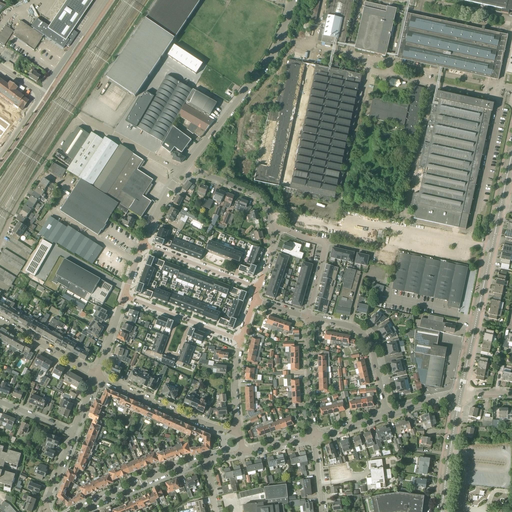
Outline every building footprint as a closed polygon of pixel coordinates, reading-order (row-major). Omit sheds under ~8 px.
[(69,47),(78,34),(73,30),(92,0),(66,0),(49,27),(37,18),(31,27),(34,29),(33,29),(21,21),(13,32),(15,34),(13,36),(26,45),(34,50),(42,38),(42,37),(43,37),(43,36),(43,35),(63,49),(64,48),(64,47),(65,45),(69,47)] [(158,0),(146,19),(106,77),(135,97),(175,39),(201,0),(158,0)] [(320,0),(313,0),(309,20),(316,21),(320,0)] [(322,42),(344,47),(344,46),(354,1),(348,0),(330,0),(324,30),(321,29),(318,41),(322,41),(322,42)] [(511,0),(442,0),(445,0),(444,0),(459,0),(491,7),(490,10),(508,14),(509,13),(511,14),(511,11),(511,0)] [(355,49),(369,52),(377,53),(377,54),(386,56),(396,9),(397,9),(387,7),(381,6),(370,3),(365,2),(363,9),(364,9),(355,49)] [(482,30),(404,13),(395,58),(441,68),(441,71),(444,72),(445,68),(498,80),(507,35),(502,34),(502,31),(498,30),(497,33),(484,30),(485,28),(482,27),(482,30)] [(174,46),(167,57),(196,76),(203,65),(174,46)] [(279,186),(305,64),(289,60),(283,88),(280,87),(277,102),(280,103),(278,112),(269,110),(268,116),(267,120),(265,133),(263,139),(263,142),(254,181),(279,186)] [(305,64),(279,186),(285,188),(284,192),(295,195),(304,197),(303,199),(306,200),(307,197),(331,203),(332,198),(335,198),(337,188),(340,189),(344,174),(340,174),(343,159),(347,160),(350,145),(346,144),(349,130),(353,130),(359,101),(355,100),(359,86),(361,75),(353,74),(349,73),(350,69),(338,66),(339,61),(332,60),(331,65),(317,62),(316,66),(305,64)] [(38,70),(32,67),(30,69),(33,71),(29,77),(36,82),(40,76),(36,74),(38,70)] [(185,105),(214,121),(208,118),(210,115),(210,116),(211,113),(216,106),(217,103),(193,90),(167,75),(154,97),(148,93),(146,91),(142,98),(139,97),(125,121),(128,122),(137,127),(150,135),(146,141),(150,143),(151,142),(158,146),(154,153),(156,154),(160,147),(179,115),(185,105)] [(399,87),(400,80),(391,78),(390,85),(399,87)] [(13,105),(18,109),(21,111),(28,101),(23,97),(15,91),(17,88),(10,82),(7,85),(0,80),(0,95),(8,101),(13,105)] [(418,120),(424,89),(414,86),(415,85),(412,85),(408,106),(372,98),(372,101),(368,100),(365,115),(370,116),(369,118),(404,125),(403,126),(404,126),(406,126),(404,136),(414,138),(416,126),(418,126),(419,120),(418,120)] [(452,95),(449,94),(448,94),(449,92),(446,92),(445,93),(441,93),(442,92),(441,92),(438,92),(438,91),(437,91),(436,99),(433,99),(434,99),(419,167),(425,169),(419,193),(413,194),(410,208),(416,209),(414,219),(466,230),(493,105),(494,105),(495,101),(486,99),(485,102),(485,104),(482,103),(483,101),(482,101),(481,101),(478,100),(478,99),(475,98),(475,100),(471,99),(470,98),(470,99),(467,98),(464,97),(463,97),(460,97),(460,96),(459,96),(456,96),(456,95),(456,96),(452,95),(453,95),(452,95)] [(178,116),(183,118),(182,119),(179,117),(177,119),(189,126),(187,129),(193,134),(194,133),(200,138),(214,121),(185,105),(179,115),(178,116)] [(0,138),(6,131),(10,124),(0,116),(0,138)] [(188,146),(192,140),(173,126),(162,147),(171,153),(175,148),(182,153),(186,148),(187,148),(188,146)] [(73,160),(90,135),(78,127),(73,134),(71,133),(61,149),(63,150),(61,152),(73,160)] [(79,177),(103,140),(92,132),(90,135),(73,160),(70,166),(67,170),(79,177)] [(103,140),(79,177),(79,178),(92,186),(119,146),(105,137),(103,140)] [(133,154),(134,153),(121,145),(93,186),(119,203),(119,204),(129,210),(141,218),(152,202),(143,196),(153,180),(138,170),(144,161),(133,154)] [(60,151),(56,156),(66,163),(69,158),(67,156),(61,152),(60,151)] [(181,163),(185,158),(181,156),(182,155),(172,152),(171,156),(174,157),(173,160),(181,163)] [(62,177),(66,170),(54,163),(49,170),(62,177)] [(56,186),(50,182),(49,181),(46,180),(46,179),(44,178),(41,183),(53,191),(55,189),(55,188),(56,186)] [(105,225),(116,208),(119,204),(118,203),(92,187),(81,179),(60,211),(98,235),(102,229),(104,230),(106,226),(105,225)] [(192,191),(194,188),(195,186),(192,184),(188,181),(182,189),(186,192),(188,189),(192,191)] [(52,194),(53,191),(41,183),(38,187),(45,192),(46,190),(51,194),(52,194)] [(201,185),(197,194),(205,197),(208,187),(201,185)] [(45,203),(50,206),(56,196),(57,194),(56,194),(59,188),(56,186),(55,188),(55,189),(53,191),(52,194),(51,194),(49,197),(50,197),(48,199),(47,200),(46,203),(45,203)] [(44,194),(45,192),(38,187),(35,192),(47,200),(48,199),(45,197),(46,195),(44,194)] [(213,200),(221,203),(225,193),(217,190),(213,200)] [(46,203),(47,200),(35,192),(32,197),(39,201),(40,199),(44,202),(44,201),(45,203),(46,203)] [(225,202),(222,209),(224,210),(227,203),(231,205),(234,196),(228,194),(225,202)] [(182,201),(183,198),(177,196),(175,200),(174,202),(174,203),(179,206),(182,201)] [(37,203),(39,201),(32,197),(29,201),(41,210),(43,207),(44,205),(42,203),(41,206),(37,203)] [(237,200),(234,209),(243,213),(244,211),(247,213),(251,209),(252,207),(247,205),(248,202),(240,199),(239,201),(237,200)] [(39,212),(41,210),(29,201),(26,206),(32,211),(34,209),(37,210),(35,212),(36,213),(38,214),(39,212)] [(119,204),(116,208),(122,212),(127,214),(129,210),(119,204)] [(31,213),(32,211),(26,206),(22,211),(35,219),(38,214),(36,213),(34,215),(31,213)] [(182,210),(180,213),(178,212),(178,211),(171,208),(168,214),(182,222),(185,223),(184,223),(186,220),(184,218),(185,215),(196,221),(198,218),(187,212),(182,210)] [(36,220),(35,219),(22,211),(19,215),(26,220),(28,218),(31,220),(30,222),(32,224),(33,224),(36,220)] [(227,211),(222,223),(227,225),(232,213),(227,211)] [(251,215),(248,216),(249,220),(253,219),(253,221),(254,221),(258,220),(259,220),(258,216),(259,216),(258,214),(257,211),(254,212),(252,212),(253,214),(251,215)] [(168,214),(166,219),(173,223),(172,225),(178,229),(179,229),(182,222),(168,214)] [(25,222),(26,220),(19,215),(16,220),(19,222),(27,227),(29,228),(32,224),(30,222),(28,224),(25,222)] [(67,228),(51,217),(39,234),(57,244),(57,243),(67,228)] [(123,217),(121,222),(125,224),(125,225),(132,228),(136,220),(129,217),(127,219),(123,217)] [(25,230),(27,227),(19,222),(16,227),(28,235),(29,233),(26,231),(25,230)] [(66,249),(77,232),(68,226),(67,228),(57,243),(66,249)] [(27,237),(28,235),(16,227),(13,232),(14,233),(12,237),(15,239),(17,240),(18,241),(20,237),(22,235),(23,235),(27,237)] [(158,233),(167,236),(169,231),(165,230),(164,229),(160,228),(160,229),(159,231),(158,233)] [(254,232),(255,236),(256,240),(263,239),(262,232),(260,233),(259,231),(254,232)] [(103,248),(90,240),(77,232),(66,249),(74,254),(75,253),(92,264),(103,248)] [(155,243),(163,246),(165,241),(156,238),(156,239),(156,240),(155,243)] [(174,239),(171,249),(177,251),(181,241),(174,239)] [(53,245),(43,240),(25,271),(35,277),(53,245)] [(181,241),(177,251),(183,253),(186,243),(181,241)] [(206,248),(206,249),(211,251),(214,243),(209,241),(206,248)] [(511,252),(511,248),(511,242),(505,241),(505,245),(504,245),(502,252),(511,254),(511,253),(511,252)] [(186,243),(183,253),(188,256),(192,246),(186,243)] [(283,246),(283,248),(283,249),(284,249),(287,250),(291,251),(290,253),(289,255),(291,256),(302,259),(304,254),(299,252),(296,251),(299,245),(299,244),(294,243),(293,244),(290,243),(289,244),(285,243),(284,246),(283,246)] [(192,246),(188,256),(194,258),(198,248),(192,246)] [(253,246),(251,252),(261,256),(261,255),(263,252),(263,251),(263,250),(264,250),(264,249),(254,246),(253,246)] [(198,248),(194,258),(201,260),(204,250),(198,248)] [(468,267),(468,266),(400,251),(392,289),(448,301),(447,306),(459,309),(468,267)] [(238,252),(235,260),(240,262),(240,261),(243,254),(238,252)] [(251,252),(249,258),(259,262),(259,261),(260,258),(261,257),(261,256),(251,252)] [(509,265),(511,254),(502,252),(500,259),(501,259),(500,263),(509,265)] [(279,254),(278,259),(287,263),(289,257),(279,254)] [(146,265),(152,268),(152,267),(153,264),(162,268),(163,268),(165,262),(149,256),(147,262),(146,265)] [(249,258),(247,264),(251,266),(251,265),(257,267),(258,264),(259,263),(259,262),(249,258)] [(65,259),(52,282),(56,284),(57,282),(60,284),(67,288),(66,290),(74,294),(81,298),(88,302),(90,297),(103,304),(110,292),(111,292),(110,291),(111,289),(112,289),(112,288),(113,286),(105,282),(101,289),(96,287),(101,279),(93,275),(86,271),(79,267),(72,263),(65,259)] [(278,259),(276,264),(285,268),(287,263),(278,259)] [(166,262),(163,271),(168,273),(171,264),(166,262)] [(303,262),(302,268),(311,271),(313,265),(303,262)] [(171,264),(168,273),(173,275),(176,266),(171,264)] [(276,264),(274,270),(284,273),(285,268),(276,264)] [(240,265),(238,271),(239,271),(253,277),(256,271),(257,268),(257,267),(251,265),(251,266),(250,269),(240,265)] [(327,265),(325,271),(337,275),(339,268),(327,265)] [(176,266),(173,275),(177,276),(181,268),(181,269),(181,268),(176,266)] [(177,276),(176,278),(183,281),(186,271),(181,269),(181,268),(177,276)] [(350,310),(361,272),(346,268),(345,273),(344,273),(342,283),(344,284),(337,307),(336,313),(350,315),(351,310),(350,310)] [(272,275),(282,278),(284,273),(274,270),(272,275)] [(186,271),(183,281),(188,283),(192,273),(186,271)] [(234,271),(232,277),(241,281),(243,275),(234,271)] [(337,275),(325,271),(323,278),(324,278),(335,281),(337,275)] [(192,273),(188,283),(194,285),(198,275),(192,273)] [(198,275),(194,285),(200,288),(204,277),(198,275)] [(272,275),(271,280),(280,283),(282,278),(272,275)] [(506,277),(500,275),(498,275),(497,279),(496,278),(495,286),(504,288),(506,277)] [(204,277),(200,288),(206,290),(210,280),(204,277)] [(322,285),(334,288),(336,281),(335,281),(324,278),(322,285)] [(210,280),(206,290),(212,292),(213,290),(216,282),(210,280)] [(271,280),(269,285),(278,288),(280,283),(271,280)] [(136,292),(136,293),(151,298),(153,292),(144,289),(145,286),(145,285),(139,283),(139,284),(138,287),(136,292)] [(373,291),(377,292),(377,294),(374,293),(373,297),(376,298),(375,302),(379,303),(384,287),(375,284),(374,285),(373,291)] [(226,285),(222,293),(227,295),(231,287),(226,285)] [(269,285),(267,290),(277,293),(278,288),(269,285)] [(321,291),(332,294),(334,288),(322,285),(321,291)] [(501,298),(504,288),(495,286),(493,293),(494,293),(494,297),(501,298)] [(232,287),(230,293),(239,297),(238,300),(244,302),(245,299),(247,293),(232,287)] [(156,289),(153,297),(158,299),(161,291),(156,289)] [(275,298),(277,293),(267,290),(265,295),(275,298)] [(330,301),(329,301),(330,301),(332,294),(321,291),(319,298),(330,301)] [(171,294),(168,302),(174,304),(177,294),(171,292),(170,294),(171,294)] [(177,294),(174,304),(179,307),(183,297),(177,294)] [(183,297),(179,307),(185,309),(189,299),(183,297)] [(316,304),(328,307),(329,301),(330,301),(319,298),(318,297),(316,304)] [(359,297),(357,309),(356,311),(362,313),(367,314),(369,306),(368,306),(369,302),(365,301),(364,305),(361,305),(363,297),(359,297)] [(499,309),(501,298),(494,297),(493,300),(492,300),(490,307),(499,309)] [(6,315),(13,303),(6,299),(4,304),(0,310),(0,311),(0,312),(1,313),(2,313),(3,313),(6,315)] [(189,299),(185,309),(191,311),(195,301),(189,299)] [(195,301),(191,311),(197,313),(201,303),(195,301)] [(16,310),(13,309),(15,304),(13,303),(6,315),(8,316),(8,317),(10,318),(11,317),(12,318),(16,310)] [(201,303),(197,313),(203,315),(206,308),(207,306),(201,303)] [(314,311),(326,314),(328,307),(316,304),(314,311)] [(16,310),(12,318),(15,320),(15,321),(16,322),(17,321),(18,322),(22,314),(19,313),(22,308),(19,306),(16,310)] [(96,306),(94,309),(96,311),(96,312),(99,314),(98,317),(97,318),(98,318),(103,321),(104,322),(108,316),(107,316),(105,315),(107,312),(99,307),(96,306)] [(499,309),(490,307),(489,315),(489,318),(497,320),(497,316),(501,317),(502,310),(499,309)] [(203,315),(203,316),(208,318),(211,310),(206,308),(203,315)] [(129,321),(135,323),(137,316),(142,317),(143,313),(134,310),(134,311),(130,310),(129,313),(128,313),(127,315),(128,316),(128,317),(130,318),(129,321)] [(24,326),(28,318),(24,316),(27,312),(24,311),(22,314),(18,322),(20,323),(19,323),(24,326)] [(215,311),(212,320),(217,322),(221,313),(220,313),(215,311)] [(372,318),(370,320),(371,321),(370,322),(373,324),(373,323),(374,324),(378,320),(379,319),(382,322),(387,318),(383,314),(379,311),(377,313),(375,315),(374,315),(371,317),(372,318)] [(30,328),(37,317),(34,315),(32,319),(28,317),(28,318),(24,326),(28,328),(28,327),(30,328)] [(37,317),(30,328),(32,329),(32,330),(36,333),(40,325),(40,324),(41,323),(42,323),(43,320),(37,316),(37,317)] [(159,316),(156,325),(161,327),(164,318),(159,316)] [(267,321),(265,327),(271,329),(271,328),(275,318),(269,316),(267,321)] [(43,336),(47,329),(47,328),(42,325),(42,324),(44,325),(45,325),(48,320),(44,318),(43,320),(42,323),(41,323),(40,324),(40,325),(36,333),(43,336)] [(55,328),(59,322),(53,318),(49,325),(55,328)] [(90,324),(89,326),(89,327),(101,333),(104,328),(100,325),(102,322),(95,318),(93,322),(91,323),(90,324)] [(220,318),(218,324),(233,330),(233,329),(235,324),(237,321),(237,320),(231,318),(230,321),(220,318)] [(271,328),(271,329),(276,331),(277,331),(280,320),(275,318),(271,328)] [(421,320),(419,328),(439,332),(444,333),(444,331),(454,333),(454,332),(456,332),(456,329),(455,328),(455,327),(452,326),(452,324),(443,322),(428,319),(422,318),(421,320)] [(169,320),(166,328),(171,330),(174,322),(169,320)] [(280,320),(277,331),(282,333),(286,322),(280,320)] [(381,334),(390,329),(387,325),(390,323),(388,320),(383,323),(384,326),(378,329),(379,330),(378,331),(380,334),(381,333),(381,334)] [(49,340),(55,343),(65,325),(59,322),(55,328),(56,329),(54,332),(53,332),(49,340)] [(286,322),(282,333),(288,335),(293,335),(293,333),(294,333),(299,333),(299,329),(293,329),(293,328),(291,327),(292,324),(286,322)] [(124,323),(122,329),(126,331),(125,334),(127,335),(127,334),(128,335),(132,337),(134,332),(134,331),(135,332),(137,328),(134,326),(133,327),(126,324),(124,323)] [(65,325),(55,343),(61,347),(65,338),(66,337),(64,336),(69,327),(65,325)] [(98,339),(101,333),(89,327),(85,335),(89,338),(92,339),(94,337),(98,339)] [(414,352),(414,353),(415,357),(415,358),(421,382),(421,384),(425,385),(440,388),(441,379),(443,379),(443,377),(442,377),(442,376),(445,358),(447,348),(437,346),(439,332),(419,328),(415,327),(415,329),(415,330),(414,337),(414,338),(414,339),(415,339),(414,352)] [(190,328),(187,336),(192,338),(195,330),(190,328)] [(51,332),(47,329),(43,336),(49,340),(53,332),(52,331),(51,332)] [(390,329),(381,334),(382,335),(381,335),(383,338),(384,338),(384,339),(390,335),(392,338),(397,335),(395,332),(392,333),(390,329)] [(2,341),(5,343),(10,334),(7,332),(5,330),(0,338),(0,341),(0,342),(1,342),(2,341)] [(496,339),(493,338),(494,332),(486,330),(485,334),(485,333),(483,341),(492,342),(495,343),(496,339)] [(125,334),(120,332),(119,334),(119,335),(118,335),(117,336),(118,337),(117,338),(129,343),(131,339),(133,340),(134,338),(132,337),(128,335),(127,334),(127,335),(125,334)] [(200,332),(197,340),(202,342),(203,338),(205,334),(204,333),(202,333),(200,332)] [(331,340),(332,333),(326,332),(324,339),(323,339),(323,343),(327,344),(327,340),(331,340)] [(158,333),(156,339),(166,343),(168,337),(158,333)] [(8,344),(11,346),(16,337),(10,334),(5,343),(3,347),(4,348),(6,345),(7,346),(8,344)] [(259,346),(259,345),(259,343),(263,343),(265,337),(258,334),(257,339),(252,338),(251,344),(259,346)] [(511,334),(509,334),(508,339),(504,338),(502,347),(508,348),(508,346),(511,346),(511,334)] [(65,338),(61,347),(67,350),(71,342),(73,338),(71,337),(70,337),(67,335),(66,337),(65,338)] [(342,343),(341,346),(348,347),(349,344),(354,345),(355,341),(352,340),(352,338),(350,337),(351,336),(343,335),(342,343)] [(77,344),(81,338),(78,336),(76,340),(73,338),(71,342),(67,350),(72,353),(77,344)] [(13,352),(15,353),(16,351),(22,340),(19,339),(16,337),(11,346),(14,348),(13,349),(14,350),(13,352)] [(156,339),(154,345),(164,349),(166,343),(156,339)] [(387,346),(386,346),(387,349),(388,349),(388,350),(401,347),(399,342),(399,339),(393,340),(393,343),(387,345),(387,346)] [(16,351),(15,353),(16,354),(17,351),(18,352),(19,350),(22,352),(27,344),(24,342),(24,341),(22,340),(16,351)] [(489,353),(492,342),(483,341),(481,348),(482,348),(481,352),(489,353)] [(184,343),(182,349),(192,353),(195,347),(184,343)] [(294,343),(289,343),(283,343),(283,347),(288,347),(288,353),(291,353),(299,353),(299,347),(294,347),(294,343)] [(22,354),(20,356),(30,361),(34,354),(30,352),(33,347),(27,344),(22,352),(23,352),(22,354)] [(77,344),(72,353),(75,355),(78,356),(79,357),(82,351),(82,350),(84,348),(80,346),(77,344)] [(251,344),(250,350),(257,351),(260,352),(262,346),(259,345),(259,346),(251,344)] [(154,345),(152,351),(156,352),(162,355),(164,349),(154,345)] [(82,351),(79,357),(85,360),(86,359),(87,360),(88,358),(87,357),(89,354),(88,354),(90,351),(86,348),(84,347),(84,348),(82,350),(82,351)] [(388,351),(387,351),(388,355),(389,354),(389,356),(395,354),(396,354),(396,357),(402,356),(402,352),(401,347),(388,350),(388,351)] [(117,348),(115,354),(118,355),(122,356),(126,357),(126,358),(128,351),(124,350),(120,349),(117,348)] [(182,349),(180,355),(190,359),(192,353),(182,349)] [(215,355),(215,361),(219,361),(219,358),(220,358),(223,359),(228,359),(228,353),(223,353),(223,351),(217,350),(216,353),(216,355),(215,355)] [(250,350),(248,355),(256,357),(259,358),(260,352),(257,351),(250,350)] [(329,361),(329,352),(324,351),(324,355),(318,356),(319,361),(326,361),(329,361)] [(156,352),(154,356),(162,359),(161,362),(167,365),(170,358),(164,355),(162,355),(156,352)] [(134,365),(136,360),(138,355),(135,353),(131,360),(131,362),(130,365),(129,364),(129,365),(133,367),(134,365)] [(40,369),(46,359),(39,355),(35,362),(39,365),(37,368),(40,369)] [(118,355),(116,359),(122,361),(123,361),(129,364),(130,365),(131,362),(131,360),(126,358),(126,357),(122,356),(118,355)] [(180,355),(178,361),(184,363),(188,365),(190,359),(180,355)] [(259,358),(256,357),(248,355),(247,361),(252,362),(252,364),(257,365),(258,362),(260,362),(261,358),(259,358)] [(170,358),(167,365),(173,367),(175,364),(182,367),(184,364),(184,363),(178,361),(176,360),(170,358)] [(392,369),(402,367),(400,362),(404,361),(403,358),(397,359),(397,362),(391,363),(391,364),(390,365),(391,368),(392,368),(392,369)] [(477,368),(486,370),(488,359),(480,358),(479,361),(477,368)] [(46,373),(48,370),(52,363),(46,359),(40,369),(46,373)] [(119,368),(120,364),(122,361),(116,359),(115,359),(112,365),(114,366),(111,371),(112,372),(111,373),(114,374),(114,373),(119,375),(122,369),(119,368)] [(214,365),(213,369),(217,369),(217,373),(226,374),(227,367),(218,366),(214,365)] [(509,382),(510,373),(503,372),(504,366),(501,365),(499,372),(503,373),(501,380),(509,382)] [(53,374),(60,377),(65,369),(58,366),(53,374)] [(158,375),(157,378),(159,379),(162,381),(168,367),(164,366),(162,371),(161,371),(159,375),(158,375)] [(392,370),(391,370),(392,373),(393,373),(393,374),(399,373),(400,373),(400,376),(407,374),(405,366),(402,367),(392,369),(392,370)] [(136,373),(137,369),(134,368),(133,370),(132,372),(130,377),(129,379),(129,380),(131,381),(132,381),(135,382),(139,374),(136,373)] [(148,371),(145,370),(142,368),(140,373),(139,374),(135,382),(136,382),(137,382),(136,383),(142,385),(148,371)] [(484,381),(486,370),(477,368),(476,376),(476,379),(484,381)] [(148,371),(142,385),(147,388),(151,379),(152,376),(149,375),(150,372),(148,371)] [(68,383),(67,384),(70,386),(71,385),(76,376),(69,372),(64,381),(68,383)] [(357,380),(368,378),(367,372),(359,374),(360,377),(356,378),(357,380)] [(285,375),(285,380),(287,379),(287,386),(287,387),(292,386),(299,386),(299,380),(291,380),(291,375),(288,375),(285,375)] [(76,376),(71,385),(78,388),(83,379),(76,376)] [(396,387),(406,385),(405,380),(408,379),(407,376),(401,378),(402,380),(395,382),(395,383),(394,383),(395,387),(396,386),(396,387)] [(159,379),(157,378),(155,378),(154,380),(151,379),(147,388),(151,389),(151,390),(152,391),(153,391),(154,391),(154,390),(159,379)] [(368,378),(357,380),(357,381),(357,380),(359,386),(370,384),(368,378)] [(8,388),(5,387),(6,384),(2,383),(1,386),(0,388),(0,392),(2,393),(2,392),(9,395),(11,389),(12,386),(9,385),(8,388)] [(15,389),(13,396),(17,398),(18,397),(21,399),(24,393),(18,391),(21,385),(17,384),(15,389)] [(169,395),(173,387),(167,384),(162,394),(165,395),(164,395),(165,396),(165,397),(168,398),(169,395)] [(327,388),(327,385),(327,384),(319,385),(320,391),(324,391),(324,393),(330,393),(330,389),(329,388),(327,388)] [(396,388),(396,389),(396,392),(397,392),(397,393),(403,392),(404,391),(405,394),(411,393),(409,385),(406,385),(396,387),(396,388)] [(169,395),(168,398),(170,399),(171,398),(172,399),(172,398),(175,399),(179,389),(173,387),(169,395)] [(188,395),(184,404),(185,404),(184,405),(187,406),(187,405),(190,407),(193,401),(196,394),(197,392),(198,389),(195,388),(194,391),(191,397),(188,395)] [(113,396),(115,392),(107,389),(106,390),(102,397),(108,399),(109,397),(110,397),(111,395),(113,396)] [(36,406),(39,398),(37,396),(38,392),(33,390),(31,394),(33,395),(29,403),(36,406)] [(119,405),(123,396),(115,392),(113,396),(112,397),(113,398),(112,400),(115,401),(116,400),(118,401),(117,404),(119,405)] [(47,401),(43,399),(45,395),(41,394),(39,398),(36,406),(43,409),(44,406),(47,401)] [(193,401),(190,407),(192,408),(192,409),(195,410),(195,409),(197,410),(203,397),(200,396),(199,398),(200,399),(199,401),(197,400),(199,395),(196,394),(193,401)] [(225,408),(224,402),(226,402),(225,395),(220,395),(220,399),(218,400),(218,405),(217,405),(217,408),(225,408)] [(119,405),(118,407),(124,409),(129,399),(123,396),(119,405)] [(104,407),(108,399),(102,397),(101,400),(100,400),(97,399),(95,400),(94,403),(102,406),(104,407)] [(203,397),(197,410),(203,413),(207,405),(207,404),(204,403),(206,398),(203,397)] [(300,397),(292,398),(293,404),(287,404),(288,408),(289,409),(296,408),(296,404),(301,403),(300,397)] [(62,408),(70,411),(70,410),(71,411),(72,408),(71,408),(73,404),(65,402),(66,400),(62,399),(59,407),(63,408),(62,408)] [(124,409),(122,413),(125,414),(128,408),(130,410),(134,401),(129,399),(124,409)] [(337,401),(338,404),(339,412),(345,411),(343,400),(337,401)] [(134,412),(136,412),(139,404),(134,401),(130,410),(133,411),(134,412)] [(339,412),(338,404),(337,401),(331,403),(332,406),(334,413),(339,412)] [(101,409),(102,406),(94,403),(92,408),(101,411),(102,409),(101,409)] [(141,414),(145,406),(139,404),(136,412),(138,413),(141,414)] [(254,410),(254,404),(246,405),(246,411),(247,411),(248,413),(250,418),(261,413),(260,411),(255,413),(254,410)] [(146,417),(150,408),(145,406),(141,414),(144,416),(146,417)] [(68,418),(70,411),(62,408),(60,415),(68,418)] [(105,413),(101,411),(92,408),(90,413),(98,417),(99,414),(104,415),(105,413)] [(146,417),(145,420),(150,422),(152,420),(155,411),(150,408),(146,417)] [(227,408),(225,408),(217,408),(214,409),(214,412),(218,411),(218,415),(219,418),(223,418),(223,415),(227,414),(227,408)] [(478,409),(471,408),(469,417),(468,420),(473,421),(476,421),(476,419),(480,420),(481,414),(482,410),(478,409)] [(511,409),(508,410),(508,409),(499,408),(499,415),(499,417),(505,418),(505,415),(507,415),(507,420),(511,420),(511,409)] [(155,411),(152,420),(155,421),(154,422),(157,423),(161,413),(155,411)] [(94,420),(92,423),(101,426),(102,423),(101,421),(98,420),(99,417),(98,417),(90,413),(90,414),(88,417),(89,418),(92,419),(92,420),(94,420)] [(161,413),(157,423),(159,425),(160,423),(163,425),(163,424),(167,416),(161,413)] [(7,424),(9,417),(3,414),(0,421),(0,422),(0,425),(2,426),(3,422),(7,424)] [(424,416),(421,417),(423,423),(424,422),(435,420),(434,416),(432,417),(431,414),(424,415),(424,416)] [(168,427),(172,418),(167,416),(163,424),(166,426),(168,427)] [(291,417),(285,419),(287,427),(294,424),(293,421),(296,420),(295,416),(294,416),(291,417)] [(9,417),(7,424),(5,427),(9,429),(8,430),(11,431),(13,426),(16,420),(9,417)] [(482,426),(491,427),(492,418),(484,417),(482,426)] [(174,429),(178,421),(172,418),(168,427),(171,428),(174,429)] [(276,431),(274,423),(272,419),(267,421),(268,425),(271,432),(276,431)] [(282,429),(287,427),(285,419),(279,421),(282,429)] [(425,426),(426,426),(427,429),(434,428),(434,424),(436,424),(435,420),(424,422),(425,426)] [(179,432),(183,423),(178,421),(174,429),(177,431),(179,432)] [(265,434),(271,432),(268,425),(267,421),(261,424),(263,427),(265,434)] [(276,431),(282,429),(279,421),(274,423),(276,431)] [(401,422),(404,430),(407,429),(408,430),(411,429),(409,422),(406,423),(405,421),(401,422)] [(401,431),(404,430),(401,422),(395,424),(395,426),(398,434),(401,432),(401,431)] [(20,430),(18,434),(21,435),(22,432),(27,433),(29,429),(28,429),(29,425),(26,423),(26,424),(23,423),(20,430)] [(92,423),(90,429),(102,433),(103,432),(103,433),(105,428),(101,426),(92,423)] [(185,434),(189,426),(183,423),(179,432),(181,433),(182,433),(185,434)] [(259,437),(265,434),(263,427),(261,424),(253,426),(256,432),(252,434),(251,431),(248,432),(251,439),(255,438),(254,437),(259,436),(259,437)] [(190,437),(191,434),(194,428),(189,426),(185,434),(188,435),(188,436),(190,437)] [(386,427),(382,428),(386,439),(386,440),(387,441),(391,440),(391,438),(393,437),(389,426),(386,427)] [(200,438),(203,432),(194,428),(191,434),(197,436),(197,435),(200,437),(200,438)] [(377,435),(374,436),(376,442),(380,441),(386,439),(382,428),(378,430),(376,431),(376,433),(377,435)] [(466,437),(472,438),(473,435),(475,436),(476,430),(474,430),(474,429),(467,428),(466,437)] [(88,434),(101,439),(103,434),(102,433),(90,429),(88,434)] [(33,430),(28,442),(32,444),(37,431),(33,430)] [(210,443),(210,435),(203,432),(200,438),(202,439),(204,440),(204,443),(210,443)] [(367,445),(374,442),(370,432),(364,435),(366,441),(367,445)] [(46,442),(55,446),(58,446),(59,446),(60,443),(59,443),(61,439),(51,435),(51,436),(44,433),(43,437),(48,438),(46,442)] [(88,434),(86,440),(97,444),(99,439),(88,434)] [(356,448),(363,446),(359,436),(353,438),(356,448)] [(422,437),(421,444),(431,446),(432,442),(430,442),(430,438),(422,437)] [(185,455),(181,444),(180,439),(179,439),(177,439),(179,445),(175,446),(176,448),(179,457),(180,457),(182,456),(185,455)] [(97,444),(86,440),(84,446),(93,449),(94,446),(95,446),(97,444)] [(351,450),(349,447),(347,440),(341,442),(342,449),(343,449),(344,452),(351,450)] [(46,442),(43,441),(41,446),(44,447),(44,445),(47,446),(46,449),(47,450),(45,455),(50,457),(49,458),(53,459),(53,458),(55,452),(53,451),(55,446),(46,442)] [(184,443),(181,444),(185,455),(191,453),(190,449),(188,443),(185,445),(184,443)] [(210,450),(210,443),(204,443),(204,445),(202,446),(202,448),(200,448),(202,453),(210,450)] [(335,450),(334,450),(332,444),(326,446),(330,460),(334,459),(336,459),(335,458),(337,457),(335,450)] [(0,445),(0,482),(5,484),(4,487),(11,489),(15,474),(3,471),(5,462),(11,464),(10,467),(17,469),(21,454),(8,450),(7,454),(3,452),(4,447),(0,445)] [(91,452),(93,449),(84,446),(81,452),(90,455),(92,456),(93,453),(91,452)] [(196,447),(190,449),(191,453),(192,456),(202,453),(200,448),(200,446),(199,446),(196,447)] [(179,457),(176,448),(172,449),(172,447),(169,448),(173,459),(175,458),(176,458),(178,458),(178,457),(179,457)] [(167,461),(173,459),(169,448),(166,449),(167,450),(164,452),(167,461)] [(167,461),(164,452),(163,450),(160,451),(159,449),(154,451),(155,452),(159,462),(160,463),(167,461)] [(89,457),(90,455),(81,452),(79,457),(88,460),(89,457)] [(159,462),(155,452),(152,454),(151,452),(149,453),(153,464),(156,463),(159,462)] [(300,457),(298,458),(300,463),(300,467),(302,472),(302,473),(303,477),(307,476),(306,471),(304,471),(303,465),(305,465),(308,464),(308,462),(306,456),(305,452),(300,453),(300,457)] [(151,465),(153,464),(149,453),(143,456),(147,466),(148,466),(149,466),(150,465),(151,465)] [(297,464),(300,463),(298,458),(297,458),(295,454),(290,455),(290,459),(292,465),(297,464)] [(276,460),(277,466),(285,464),(284,458),(283,455),(278,456),(278,460),(276,460)] [(147,466),(143,456),(137,458),(141,469),(144,467),(145,468),(147,467),(147,466)] [(91,462),(88,460),(79,457),(77,463),(86,466),(89,467),(91,462)] [(277,466),(276,460),(274,461),(273,457),(267,458),(268,462),(269,468),(277,466)] [(428,467),(430,459),(426,459),(426,458),(424,458),(420,458),(419,457),(418,460),(420,460),(419,466),(419,465),(419,466),(428,467)] [(136,471),(141,469),(137,458),(134,459),(135,461),(132,462),(136,471)] [(254,465),(255,471),(263,469),(262,463),(261,459),(256,461),(256,465),(254,465)] [(369,461),(371,475),(366,476),(367,485),(376,484),(376,489),(385,488),(384,479),(391,479),(390,469),(383,470),(382,460),(369,461)] [(111,466),(111,469),(112,471),(108,472),(109,473),(113,481),(118,479),(114,468),(113,466),(111,462),(109,463),(111,466)] [(136,471),(132,462),(129,464),(128,462),(125,463),(130,474),(136,471)] [(255,471),(254,465),(252,466),(251,462),(245,463),(246,467),(248,473),(255,471)] [(85,468),(86,466),(77,463),(75,468),(83,471),(85,468)] [(127,475),(130,474),(125,463),(123,464),(123,466),(120,467),(124,476),(125,476),(126,476),(127,476),(127,475)] [(37,474),(36,477),(42,480),(43,476),(45,477),(46,474),(47,474),(48,472),(47,471),(46,470),(47,467),(41,465),(39,467),(36,466),(34,473),(37,474)] [(235,471),(233,472),(234,478),(236,485),(238,484),(237,480),(243,479),(243,481),(246,480),(245,474),(242,475),(241,470),(240,466),(234,467),(235,471)] [(427,472),(428,467),(419,466),(418,470),(416,470),(416,473),(418,473),(427,475),(427,474),(428,472),(427,472)] [(124,476),(120,467),(117,469),(116,467),(114,468),(118,479),(121,478),(122,478),(123,477),(123,476),(124,476)] [(83,471),(75,468),(74,471),(72,471),(69,470),(68,470),(66,474),(76,477),(77,474),(81,476),(83,471)] [(222,486),(224,495),(237,492),(236,485),(234,478),(233,472),(231,472),(230,468),(224,469),(225,473),(226,479),(230,478),(230,481),(230,485),(229,485),(222,486)] [(106,476),(103,477),(107,486),(111,484),(111,483),(113,482),(113,481),(109,473),(106,474),(106,476)] [(77,478),(76,477),(66,474),(64,480),(71,482),(73,483),(74,480),(76,480),(77,478)] [(186,479),(189,489),(196,487),(195,483),(195,482),(198,481),(196,475),(186,479)] [(107,486),(103,477),(100,479),(99,477),(97,478),(101,489),(107,486)] [(483,511),(485,502),(480,502),(480,497),(502,499),(504,481),(474,477),(473,485),(468,485),(466,508),(468,508),(467,511),(483,511)] [(99,490),(101,489),(97,478),(94,480),(95,481),(91,483),(95,491),(96,491),(97,491),(98,491),(99,490)] [(417,479),(413,478),(412,486),(416,486),(425,488),(426,480),(417,479)] [(171,481),(175,491),(179,489),(180,492),(182,491),(183,494),(186,493),(184,487),(181,488),(178,479),(171,481)] [(304,488),(310,488),(310,480),(304,480),(303,479),(300,480),(300,486),(304,486),(304,488)] [(68,488),(71,482),(64,480),(61,489),(65,491),(67,491),(66,491),(67,487),(68,488)] [(176,494),(175,491),(171,481),(165,484),(170,497),(176,494)] [(279,511),(279,506),(283,505),(289,504),(286,481),(277,483),(278,486),(265,488),(266,500),(268,500),(268,502),(263,503),(244,505),(244,511),(279,511)] [(31,483),(28,489),(39,493),(41,487),(37,486),(38,484),(34,483),(34,484),(31,483)] [(95,491),(91,483),(88,484),(87,483),(85,484),(90,494),(92,493),(93,493),(94,493),(95,492),(95,491)] [(90,494),(85,484),(82,485),(83,486),(79,488),(80,489),(82,493),(84,497),(90,494)] [(340,494),(339,490),(341,490),(341,486),(331,488),(331,495),(337,494),(340,494)] [(165,501),(165,500),(163,495),(163,494),(161,489),(160,489),(159,487),(156,488),(155,488),(152,489),(152,490),(153,493),(157,503),(157,502),(161,501),(162,502),(165,501)] [(241,499),(264,493),(263,487),(239,493),(240,494),(241,499)] [(310,488),(304,488),(304,491),(301,491),(302,498),(305,497),(305,496),(311,496),(310,488)] [(64,493),(65,491),(61,489),(57,497),(63,502),(67,498),(65,496),(66,493),(64,493)] [(85,499),(84,497),(82,493),(76,496),(77,497),(74,499),(73,497),(73,498),(74,500),(76,504),(85,499)] [(158,503),(157,502),(157,503),(153,493),(151,494),(151,493),(147,495),(151,504),(154,503),(155,505),(158,503)] [(374,511),(422,511),(424,496),(409,494),(400,493),(371,497),(374,511)] [(27,503),(34,506),(36,500),(28,497),(25,495),(23,497),(28,500),(27,503)] [(148,506),(151,504),(147,495),(143,497),(142,498),(146,509),(148,508),(148,506)] [(76,504),(74,500),(73,498),(71,499),(69,500),(67,498),(63,502),(68,508),(76,504)] [(144,510),(146,509),(142,498),(136,500),(140,509),(143,508),(144,510)] [(333,511),(337,511),(342,510),(344,510),(343,499),(338,499),(338,503),(332,503),(333,507),(332,507),(332,509),(333,509),(333,511)] [(136,511),(140,509),(136,500),(130,503),(133,511),(136,511)] [(204,506),(204,504),(203,500),(195,502),(196,505),(193,506),(193,508),(204,506)] [(303,506),(303,511),(304,511),(313,511),(312,503),(306,504),(306,501),(300,502),(300,500),(292,501),(292,507),(303,506)] [(16,511),(10,505),(4,501),(0,507),(0,508),(1,509),(5,511),(16,511)] [(27,503),(26,502),(24,506),(22,506),(20,510),(24,511),(25,510),(30,511),(31,511),(34,506),(27,503)] [(133,511),(130,503),(127,504),(125,504),(124,505),(124,506),(126,511),(133,511)]
